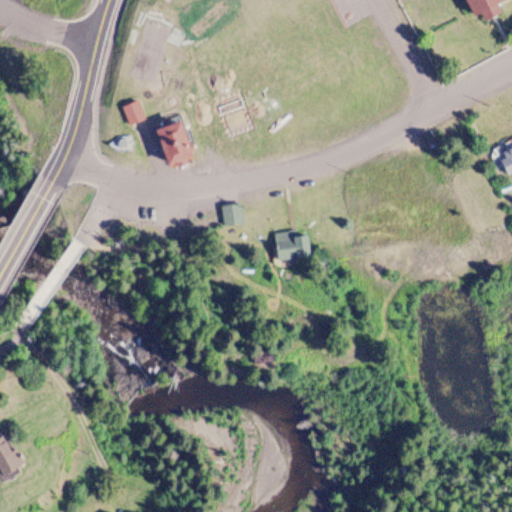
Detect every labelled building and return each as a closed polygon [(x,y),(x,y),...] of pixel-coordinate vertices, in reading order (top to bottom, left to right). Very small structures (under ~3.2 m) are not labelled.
[(462,0),(504,0),(498,3),(503,11),(483,21),(479,13),(471,17),(462,0)] [(122,107),(137,102),(142,119),(127,123),(122,107)] [(156,130),(181,121),(194,156),(169,165),(156,130)] [(511,139),(492,148),(507,181),(511,178),(511,139)] [(224,225),(244,223),(241,203),(221,206),(224,225)] [(277,233),(276,260),(309,261),(310,234),(277,233)] [(0,480),(1,481),(21,471),(4,436),(0,438),(0,480)]
